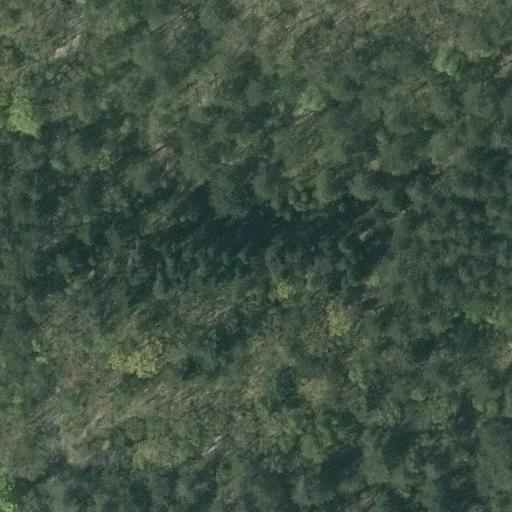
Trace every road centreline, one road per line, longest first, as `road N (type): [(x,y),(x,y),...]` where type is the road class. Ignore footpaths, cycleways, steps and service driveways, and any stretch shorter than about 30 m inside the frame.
road 1 (unknown): [(0,469),(56,460),(49,131),(82,0)]
road 2 (unknown): [(57,511),(56,460),(511,408)]
road 3 (track): [(395,0),(190,42),(77,27),(0,2)]
